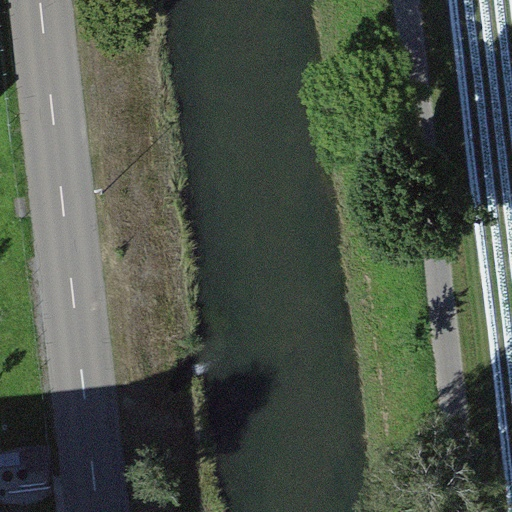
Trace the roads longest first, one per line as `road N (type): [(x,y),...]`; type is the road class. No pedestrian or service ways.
road 1 (track): [(467,511),(407,0)]
road 2 (tertiary): [(40,0),(99,511)]
